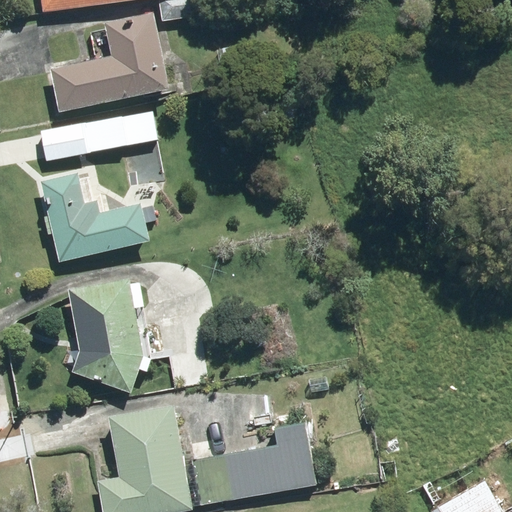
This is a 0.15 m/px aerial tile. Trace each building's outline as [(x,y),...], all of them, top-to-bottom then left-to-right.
[(46,0),(48,13),(147,0),(46,0)] [(201,0),(176,0),(163,2),(167,22),(204,16),(201,0)] [(117,59),(56,72),(65,113),(176,91),(161,17),(111,27),(117,59)] [(220,53),(225,77),(240,73),(235,50),(220,53)] [(156,114),(44,134),(49,164),(161,144),(156,114)] [(155,243),(151,223),(161,220),(158,207),(147,209),(146,205),(105,215),(102,202),(90,205),(84,175),(45,184),(63,264),(155,243)] [(83,355),(76,376),(135,397),(144,372),(151,375),(155,364),(146,361),(148,356),(140,312),(148,310),(144,287),(135,288),(134,283),(72,294),(83,355)] [(328,379),(312,382),(314,395),(330,392),(328,379)] [(197,511),(179,410),(114,421),(124,481),(101,485),(105,511),(197,511)] [(282,450),(200,463),(207,507),(320,489),(310,427),(279,432),(282,450)] [(383,464),(386,485),(401,483),(398,462),(383,464)] [(509,511),(493,483),(439,511),(509,511)]
